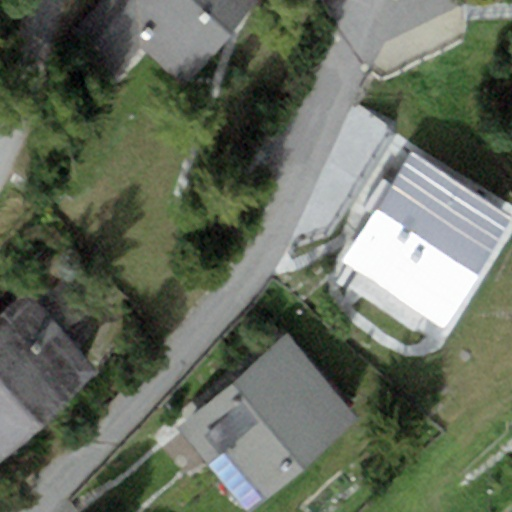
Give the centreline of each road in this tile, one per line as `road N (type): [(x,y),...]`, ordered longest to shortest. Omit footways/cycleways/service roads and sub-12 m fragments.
road 1 (residential): [(369,0),(258,256),(30,511)]
road 2 (residential): [(49,0),(0,145)]
